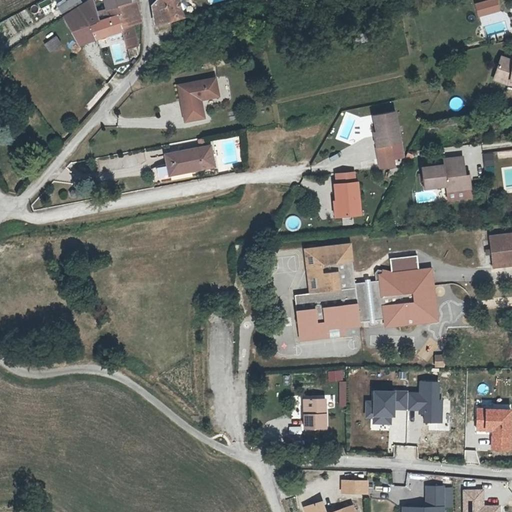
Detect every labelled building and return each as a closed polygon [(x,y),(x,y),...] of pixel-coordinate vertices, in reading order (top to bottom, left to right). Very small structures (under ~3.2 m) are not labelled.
[(58,0),(56,1),(62,11),(78,0),(58,0)] [(73,18),(84,12),(92,34),(105,30),(118,26),(117,24),(114,13),(108,15),(97,18),(94,9),(91,0),(78,0),(62,11),(61,11),(76,40),(81,38),(73,18)] [(132,0),(122,0),(113,3),(116,12),(135,6),(132,0)] [(155,0),(150,6),(154,26),(188,15),(184,0),(155,0)] [(502,0),(493,0),(482,3),(485,14),(505,9),(502,0)] [(97,18),(108,15),(114,13),(116,12),(113,3),(105,5),(94,9),(97,18)] [(138,17),(135,6),(116,12),(114,13),(117,24),(129,20),(138,17)] [(81,38),(92,34),(84,12),(73,18),(81,38)] [(118,26),(119,30),(123,44),(135,40),(129,20),(117,24),(118,26)] [(106,34),(119,30),(118,26),(105,30),(106,34)] [(53,30),(41,38),(47,46),(59,38),(53,30)] [(511,60),(503,57),(499,69),(502,70),(500,77),(510,81),(511,81),(511,60)] [(156,67),(149,70),(153,80),(160,76),(156,67)] [(502,70),(499,69),(495,80),(509,84),(511,84),(511,81),(510,81),(500,77),(502,70)] [(212,78),(176,86),(182,120),(201,117),(198,100),(215,97),(212,78)] [(463,99),(452,97),(451,108),(461,109),(463,99)] [(372,123),(373,132),(379,131),(382,146),(391,145),(401,143),(396,112),(374,115),(375,123),(372,123)] [(379,131),(373,132),(376,147),(382,146),(379,131)] [(404,158),(401,143),(391,145),(393,156),(378,158),(380,168),(395,166),(394,160),(404,158)] [(207,145),(163,153),(166,173),(211,165),(207,145)] [(382,146),(376,147),(378,158),(393,156),(391,145),(382,146)] [(493,164),(493,153),(483,153),(484,165),(493,164)] [(461,156),(446,158),(446,164),(442,164),(434,165),(434,160),(423,162),(424,167),(419,167),(422,188),(445,185),(446,191),(470,188),(468,173),(464,174),(463,171),(461,156)] [(331,192),(331,199),(337,198),(338,215),(358,213),(356,181),(333,183),(334,192),(331,192)] [(470,188),(446,191),(447,200),(471,196),(470,188)] [(288,226),(297,226),(298,218),(289,217),(288,226)] [(511,232),(487,235),(491,268),(511,265),(511,232)] [(352,243),(304,248),(310,292),(294,295),(300,340),(346,335),(345,329),(385,325),(386,327),(440,321),(432,267),(421,268),(419,255),(390,258),(392,270),(385,268),(383,270),(379,268),(375,272),(376,280),(372,280),(372,278),(366,279),(366,282),(356,283),(355,274),(352,243)] [(443,366),(443,354),(434,354),(434,366),(443,366)] [(343,380),(343,370),(327,371),(327,381),(343,380)] [(420,393),(408,393),(408,407),(422,407),(422,421),(442,421),(442,399),(439,399),(439,381),(420,381),(420,393)] [(326,397),(306,397),(306,426),(327,426),(326,397)] [(353,479),(341,479),(341,490),(353,490),(353,479)] [(353,479),(353,490),(366,490),(366,479),(353,479)] [(452,485),(424,485),(424,507),(399,507),(399,511),(443,511),(443,507),(452,507),(452,485)] [(485,490),(463,490),(462,511),(498,511),(499,507),(485,507),(485,490)] [(323,511),(320,502),(302,508),(303,511),(323,511)]
